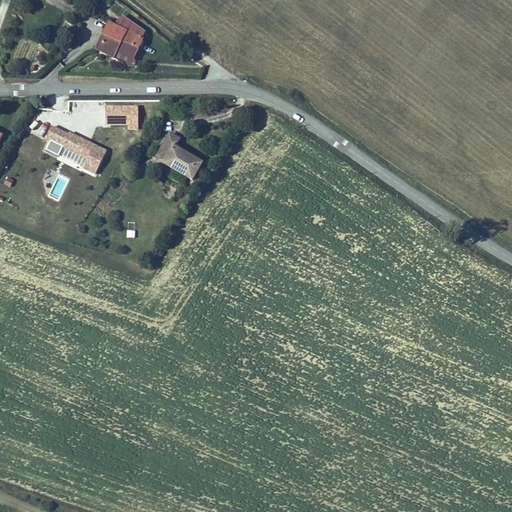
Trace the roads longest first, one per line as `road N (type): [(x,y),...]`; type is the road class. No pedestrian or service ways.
road 1 (tertiary): [(0,88),(184,85),(262,95),(511,261)]
road 2 (track): [(131,0),(213,66),(222,87)]
